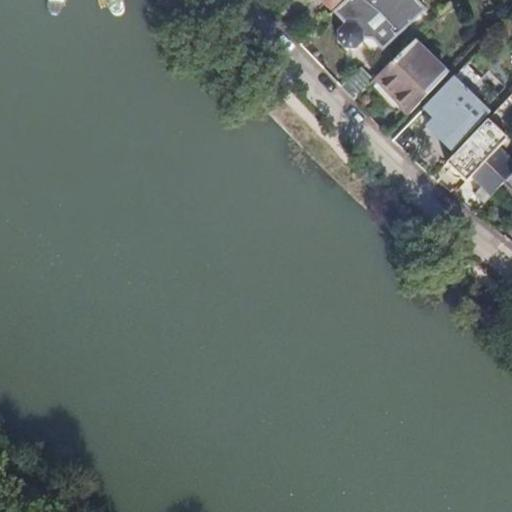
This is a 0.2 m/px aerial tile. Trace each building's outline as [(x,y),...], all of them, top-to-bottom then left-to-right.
[(318,0),(331,13),(343,0),(318,0)] [(349,0),(333,16),(344,28),(338,34),(338,46),(344,52),(355,52),(362,46),(362,43),(371,43),(381,55),(425,13),(414,1),(415,0),(349,0)] [(414,46),(376,81),(409,117),(446,78),(414,46)] [(361,72),(341,90),(353,103),(373,84),(361,72)] [(451,82),(423,112),(441,128),(433,137),(451,154),(486,117),(451,82)] [(511,139),(511,137),(511,97),(496,115),(488,123),(508,142),(511,139)] [(488,123),(446,167),(466,187),(471,181),(508,142),(488,123)] [(508,142),(471,181),(481,190),(473,199),(483,209),(511,177),(511,168),(505,162),(511,154),(511,139),(508,142)] [(511,183),(502,195),(511,204),(511,183)]
